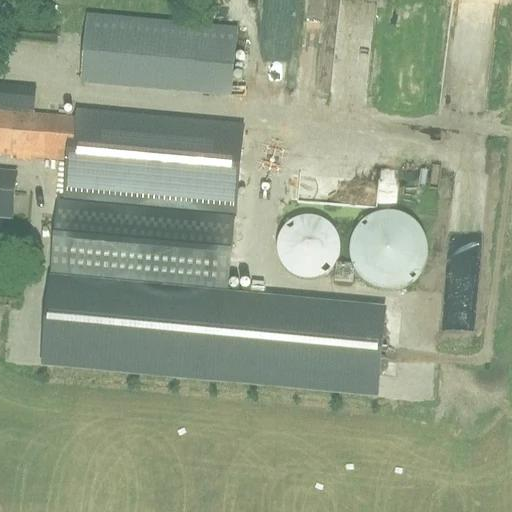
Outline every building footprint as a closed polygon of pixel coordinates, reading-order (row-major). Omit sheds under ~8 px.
[(335,0),(315,0),(315,4),(334,8),(335,0)] [(238,30),(199,26),(194,78),(233,82),(238,30)] [(384,307),(226,293),(242,129),(77,113),(77,120),(33,116),(35,90),(0,87),(0,156),(58,162),(55,201),(57,202),(42,365),(376,397),(384,307)] [(360,143),(354,181),(367,183),(372,145),(360,143)] [(15,176),(0,174),(0,219),(11,221),(15,176)] [(389,214),(379,215),(370,219),(362,225),(356,233),(352,243),(350,253),(352,264),(356,273),(363,282),(373,288),(383,291),(394,291),(404,289),(414,283),(421,275),(426,266),(428,255),(427,244),(423,234),(417,225),(409,219),(399,215),(389,214)] [(322,278),(330,273),(336,266),(339,257),(340,248),(338,239),(334,230),(327,224),(319,219),(310,217),(301,218),(292,222),(285,228),(279,236),(277,245),(277,255),(280,264),(286,272),(293,278),(303,281),(312,281),(322,278)]
